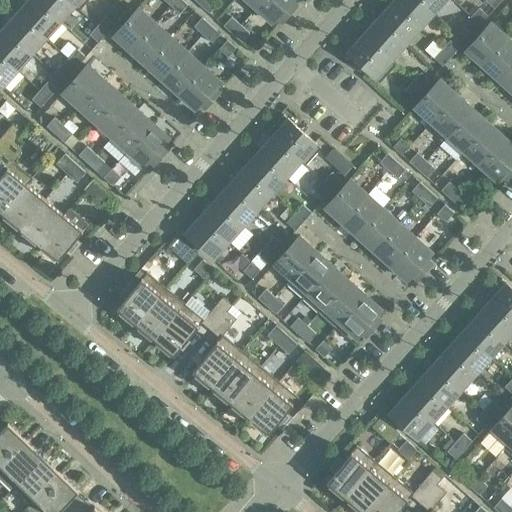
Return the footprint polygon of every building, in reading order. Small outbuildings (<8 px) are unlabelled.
[(59,22),(34,0),(29,0),(18,13),(45,38),(59,22)] [(74,5),(67,0),(34,0),(59,22),(74,5)] [(87,0),(67,0),(74,5),(79,10),(87,0)] [(180,13),(188,4),(183,0),(175,0),(171,5),(180,13)] [(217,4),(212,0),(203,0),(199,5),(208,13),(217,4)] [(292,0),(262,0),(256,7),(273,22),(278,17),(282,20),(296,4),(292,0)] [(434,11),(421,0),(394,0),(392,2),(419,27),(434,11)] [(443,0),(421,0),(434,11),(443,0)] [(419,27),(392,2),(378,18),(405,42),(419,27)] [(130,49),(154,22),(138,7),(113,34),(130,49)] [(479,24),(487,15),(478,7),(470,16),(479,24)] [(45,38),(18,13),(3,29),(30,53),(45,38)] [(106,33),(114,24),(105,16),(97,25),(106,33)] [(471,33),(479,24),(470,16),(462,25),(471,33)] [(211,25),(202,17),(194,26),(203,34),(211,25)] [(231,17),(222,26),(231,34),(240,25),(231,17)] [(405,42),(378,18),(363,35),(377,47),(390,59),(405,42)] [(146,64),(170,37),(154,22),(130,49),(146,64)] [(482,64),(507,37),(490,22),(466,49),(482,64)] [(100,39),(106,33),(97,25),(89,34),(98,42),(100,39)] [(220,32),(211,25),(203,34),(212,42),(220,32)] [(249,32),(240,25),(231,34),(240,42),(249,32)] [(30,53),(3,29),(0,32),(0,54),(16,69),(30,53)] [(377,47),(363,35),(358,30),(342,48),(361,65),(377,47)] [(163,78),(187,51),(170,37),(146,64),(163,78)] [(499,79),(511,63),(511,41),(507,37),(482,64),(499,79)] [(228,57),(236,47),(227,39),(219,49),(228,57)] [(450,56),(458,47),(450,39),(442,48),(450,56)] [(395,64),(390,59),(377,47),(361,65),(379,81),(395,64)] [(77,65),(85,56),(76,48),(69,57),(77,65)] [(442,65),(450,56),(442,48),(434,57),(442,65)] [(179,93),(203,66),(187,51),(163,78),(179,93)] [(16,69),(0,54),(0,84),(1,86),(16,69)] [(69,74),(77,65),(69,57),(61,66),(69,74)] [(511,90),(511,63),(499,79),(511,90)] [(79,106),(103,79),(87,64),(62,91),(79,106)] [(220,81),(203,66),(179,93),(195,108),(200,102),(205,107),(219,90),(215,86),(220,81)] [(421,89),(430,80),(421,72),(413,81),(421,89)] [(95,121),(120,94),(103,79),(79,106),(95,121)] [(431,121),(455,94),(439,79),(415,106),(431,121)] [(49,97),(57,88),(48,81),(40,89),(49,97)] [(413,98),(421,89),(413,81),(404,90),(413,98)] [(41,106),(49,97),(40,89),(32,98),(41,106)] [(112,135),(136,108),(120,94),(95,121),(112,135)] [(448,135),(472,108),(455,94),(431,121),(448,135)] [(128,150),(152,123),(136,108),(112,135),(128,150)] [(464,150),(488,123),(472,108),(448,135),(464,150)] [(286,148),(302,131),(283,114),(267,132),(272,136),(286,148)] [(64,142),(72,133),(54,117),(46,126),(64,142)] [(0,155),(1,156),(22,131),(12,123),(0,137),(0,155)] [(169,138),(152,123),(128,150),(145,165),(149,159),(154,163),(168,147),(164,143),(169,138)] [(480,165),(505,138),(488,123),(464,150),(480,165)] [(0,212),(1,214),(32,176),(13,161),(26,145),(17,137),(22,131),(1,156),(9,164),(0,175),(0,212)] [(320,147),(302,131),(286,148),(299,161),(304,165),(320,147)] [(299,161),(286,148),(272,136),(257,153),(284,177),(299,161)] [(401,138),(392,147),(401,155),(410,145),(401,138)] [(511,144),(505,138),(480,165),(497,180),(502,174),(506,178),(511,171),(511,144)] [(96,170),(104,162),(86,146),(78,155),(96,170)] [(388,170),(397,160),(388,152),(379,162),(388,170)] [(417,170),(426,160),(417,152),(408,162),(417,170)] [(66,172),(75,162),(64,153),(56,163),(66,172)] [(284,177),(257,153),(243,169),(270,193),(284,177)] [(397,178),(406,168),(397,160),(388,170),(397,178)] [(435,168),(426,160),(417,170),(426,178),(435,168)] [(85,172),(75,162),(66,172),(76,182),(85,172)] [(112,185),(120,176),(111,168),(103,177),(112,185)] [(270,193),(243,169),(229,185),(256,209),(270,193)] [(331,189),(340,179),(331,171),(322,182),(331,189)] [(20,229),(45,198),(27,184),(33,177),(32,176),(1,214),(14,225),(20,229)] [(84,188),(103,205),(112,195),(93,178),(84,188)] [(342,221),(366,194),(350,178),(325,206),(342,221)] [(420,199),(429,189),(420,181),(412,191),(420,199)] [(449,181),(440,191),(449,199),(458,189),(449,181)] [(324,198),(331,189),(322,182),(315,190),(324,198)] [(256,209),(229,185),(215,200),(242,225),(256,209)] [(429,207),(438,197),(429,189),(420,199),(429,207)] [(467,196),(458,189),(449,199),(458,206),(467,196)] [(358,235),(383,208),(366,194),(342,221),(358,235)] [(38,245),(64,214),(54,206),(45,198),(20,229),(38,245)] [(228,240),(242,225),(215,200),(201,216),(228,240)] [(445,221),(454,211),(445,203),(436,213),(445,221)] [(302,222),(311,212),(302,204),(293,214),(302,222)] [(81,242),(76,238),(89,223),(70,207),(64,214),(38,245),(57,260),(65,251),(70,255),(81,242)] [(375,250),(399,223),(383,208),(358,235),(375,250)] [(295,230),(302,222),(293,214),(286,222),(295,230)] [(228,240),(201,216),(186,233),(213,257),(228,240)] [(391,265),(415,238),(399,223),(375,250),(391,265)] [(167,245),(186,262),(195,252),(176,235),(167,245)] [(273,236),(265,245),(274,253),(282,244),(273,236)] [(291,278),(315,251),(298,236),(274,263),(291,278)] [(432,252),(415,238),(391,265),(408,280),(412,274),(417,278),(431,262),(427,258),(432,252)] [(274,253),(265,245),(257,254),(266,262),(274,253)] [(303,298),(331,265),(315,251),(291,278),(286,283),(303,298)] [(193,268),(204,278),(213,268),(202,259),(193,268)] [(260,269),(251,261),(243,270),(252,278),(260,269)] [(319,312),(348,280),(331,265),(303,298),(319,312)] [(135,324),(166,287),(147,271),(134,286),(129,282),(119,295),(124,299),(116,309),(135,324)] [(504,313),(511,303),(511,287),(501,278),(486,296),(491,301),(504,313)] [(335,327),(364,294),(348,280),(319,312),(335,327)] [(154,340),(185,303),(166,287),(135,324),(154,340)] [(267,305),(275,296),(265,288),(257,297),(267,305)] [(376,315),(381,309),(364,294),(335,327),(352,342),(361,331),(366,335),(380,319),(376,315)] [(201,322),(210,330),(226,310),(227,311),(232,304),(222,296),(204,318),(185,303),(154,340),(173,356),(199,325),(201,322)] [(275,313),(283,304),(275,296),(267,305),(275,313)] [(511,330),(511,319),(504,313),(491,301),(476,317),(503,341),(511,330)] [(211,387),(241,350),(223,334),(236,318),(227,311),(226,310),(210,330),(220,337),(191,371),(211,387)] [(299,334),(307,325),(298,317),(290,326),(299,334)] [(488,357),(503,341),(476,317),(461,333),(488,357)] [(278,344),(286,334),(276,325),(267,334),(278,344)] [(315,333),(307,325),(299,334),(308,342),(315,333)] [(488,357),(461,333),(447,349),(474,373),(488,357)] [(297,343),(286,334),(278,344),(288,353),(297,343)] [(324,356),(332,348),(323,339),(315,348),(324,356)] [(460,389),(474,373),(447,349),(433,365),(460,389)] [(229,403),(260,365),(241,350),(211,387),(229,403)] [(295,360),(314,377),(323,367),(304,350),(295,360)] [(248,418),(279,381),(260,365),(229,403),(248,418)] [(460,389),(433,365),(419,381),(446,405),(460,389)] [(507,402),(511,396),(511,378),(497,394),(507,402)] [(298,397),(279,381),(248,418),(267,434),(275,425),(280,429),(291,416),(286,412),(298,397)] [(446,405),(419,381),(404,397),(431,421),(446,405)] [(492,418),(507,402),(497,394),(483,410),(492,418)] [(431,421),(404,397),(389,414),(417,438),(431,421)] [(504,447),(511,438),(511,404),(492,427),(508,442),(504,447)] [(485,427),(492,418),(483,410),(475,419),(485,427)] [(371,426),(390,443),(399,433),(380,416),(371,426)] [(0,466),(26,440),(8,422),(0,430),(0,466)] [(464,450),(472,441),(463,433),(455,442),(464,450)] [(397,449),(408,459),(417,449),(406,439),(397,449)] [(0,474),(13,487),(43,456),(26,440),(0,466),(0,474)] [(456,459),(464,450),(455,442),(447,451),(456,459)] [(345,498),(375,461),(356,445),(344,460),(339,455),(328,468),(333,473),(325,482),(345,498)] [(26,509),(60,473),(43,456),(13,487),(29,503),(24,508),(26,509)] [(361,511),(364,511),(394,476),(375,461),(345,498),(361,511)] [(470,487),(478,477),(469,469),(461,478),(470,487)] [(411,496),(420,503),(436,484),(437,484),(442,478),(432,470),(413,492),(394,476),(364,511),(397,511),(408,498),(409,499),(411,496)] [(73,511),(85,500),(77,492),(78,491),(60,473),(26,509),(28,511),(73,511)] [(487,485),(478,477),(470,487),(479,495),(487,485)] [(437,511),(433,508),(446,491),(437,484),(436,484),(420,503),(429,510),(427,511),(437,511)] [(498,511),(504,511),(510,506),(501,498),(493,507),(498,511)] [(100,511),(94,506),(93,507),(85,500),(73,511),(100,511)]
